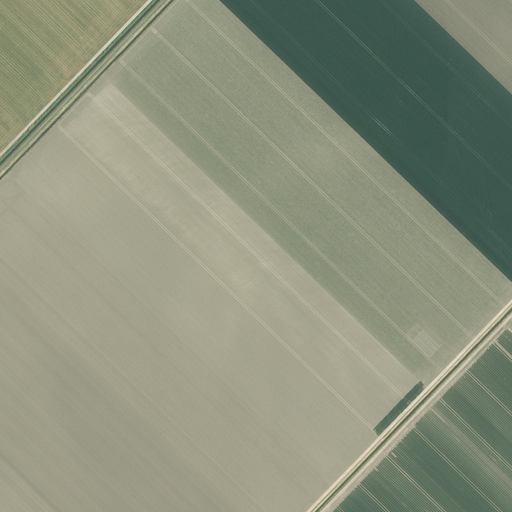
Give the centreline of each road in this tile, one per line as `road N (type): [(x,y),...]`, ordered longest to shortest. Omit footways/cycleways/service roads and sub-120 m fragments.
road 1 (track): [(511,300),(307,511)]
road 2 (track): [(322,511),(511,315)]
